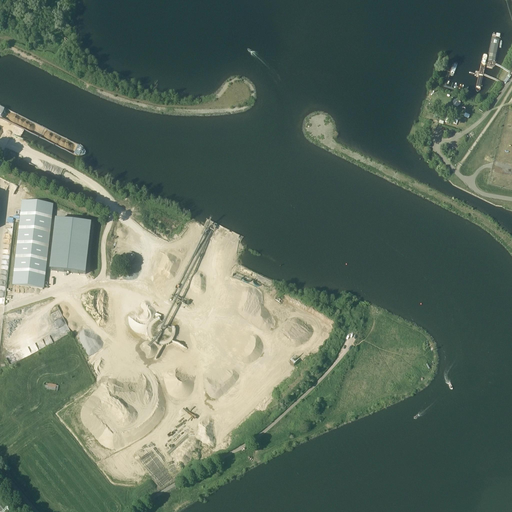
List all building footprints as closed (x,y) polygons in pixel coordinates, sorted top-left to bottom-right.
[(44,290),(53,205),(21,201),(12,286),(44,290)] [(57,221),(51,270),(87,275),(92,226),(57,221)] [(127,259),(133,261),(135,254),(129,252),(127,259)] [(2,256),(0,276),(0,294),(5,295),(9,256),(2,256)] [(39,304),(5,313),(9,327),(11,327),(23,324),(25,325),(25,324),(26,324),(25,323),(25,322),(28,323),(33,322),(32,320),(27,319),(33,318),(34,321),(37,320),(37,321),(39,306),(39,304)] [(60,310),(51,313),(52,318),(61,316),(60,310)] [(56,321),(58,327),(66,324),(63,318),(56,321)]
